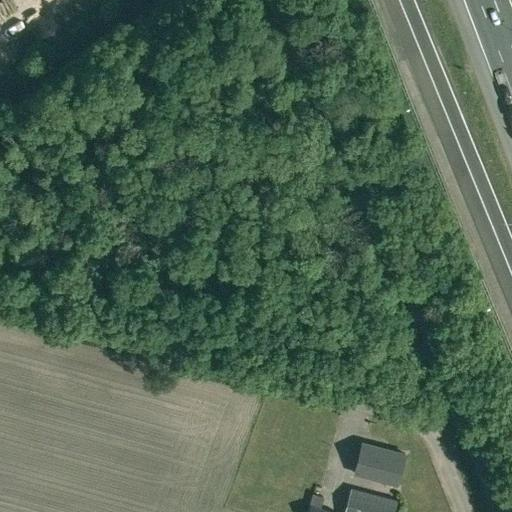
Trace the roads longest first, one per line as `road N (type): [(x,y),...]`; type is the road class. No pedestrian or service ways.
road 1 (unclassified): [(463,511),(433,440),(406,417),(0,300)]
road 2 (motorway): [(405,0),(511,257)]
